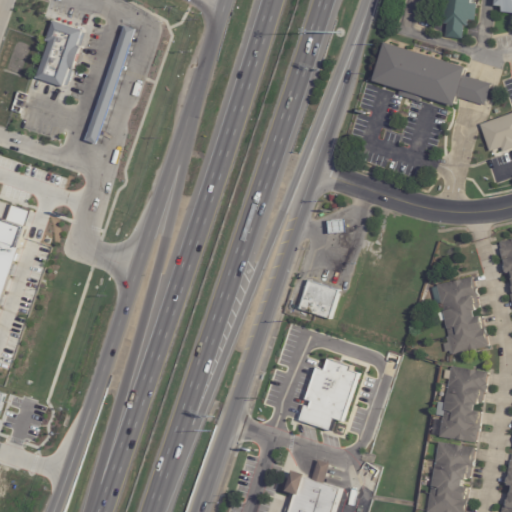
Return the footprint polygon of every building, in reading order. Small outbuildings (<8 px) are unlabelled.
[(475,0),(475,5),(480,6),(478,23),(473,22),(472,29),(468,28),(467,42),(450,40),(452,27),(448,26),(449,18),(443,18),(445,0),(475,0)] [(511,0),(511,13),(505,13),(506,8),(499,7),(499,0),(511,0)] [(56,21),(49,40),(52,41),(40,78),(68,87),(74,67),(76,68),(83,48),(79,46),(83,31),(56,21)] [(127,26),(88,141),(100,145),(139,30),(127,26)] [(468,69),(471,70),(469,78),(493,85),(486,107),(462,99),(459,109),(423,97),(421,103),(400,96),(402,91),(379,84),(390,45),(468,69)] [(511,151),(508,153),(506,149),(494,153),(485,127),(511,116),(511,151)] [(15,205),(9,220),(0,216),(0,307),(33,211),(15,205)] [(331,221),(332,233),(348,233),(347,221),(331,221)] [(511,273),(511,274),(509,266),(511,265),(510,262),(507,263),(505,254),(506,254),(503,243),(511,240),(511,273)] [(476,279),(478,289),(480,289),(482,297),(480,297),(483,308),(481,309),(482,311),(480,312),(481,318),(486,317),(490,332),(489,332),(493,347),(457,356),(450,329),(452,328),(441,286),(458,282),(475,278),(476,279)] [(341,291),(331,320),(300,310),(310,281),(341,291)] [(331,359),(354,367),(353,371),(360,373),(346,420),(336,416),(331,431),(302,421),(307,405),(313,407),(315,401),(309,399),(319,368),(327,371),(331,359)] [(474,370),(492,373),(492,376),(491,385),(490,393),(488,393),(486,404),(485,404),(484,406),(483,408),(482,412),(487,413),(487,415),(486,420),(486,422),(485,421),(484,424),(485,424),(484,431),(483,437),(482,437),(481,444),(444,438),(448,411),(450,411),(453,394),(452,394),(456,367),(473,370),(474,370)] [(462,446),(480,449),(478,460),(479,460),(478,469),(476,469),(474,480),(473,480),(472,482),(471,484),(470,483),(469,488),(475,489),(475,493),(474,493),(473,498),(472,498),(472,500),(473,501),(472,504),(471,504),(469,511),(432,511),(436,486),(438,486),(440,469),(439,469),(440,462),(441,462),(444,443),(461,445),(461,446),(462,446)] [(511,511),(511,459),(508,486),(511,487),(511,492),(511,499),(505,499),(503,511),(511,511)] [(337,511),(286,511),(289,502),(291,503),(294,494),(291,493),(298,472),(311,476),(309,479),(314,481),(317,471),(321,461),(333,465),(329,475),(326,485),(344,491),(337,511)]
